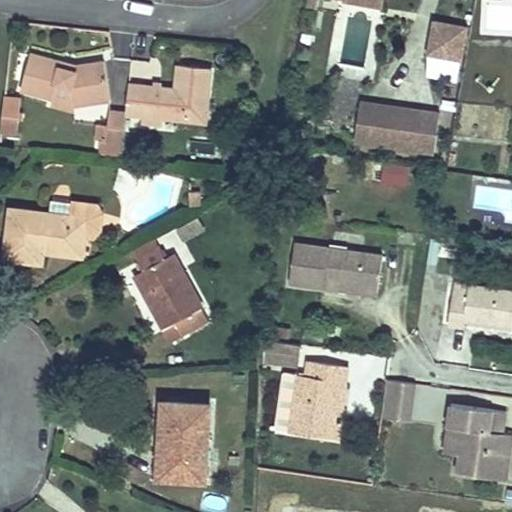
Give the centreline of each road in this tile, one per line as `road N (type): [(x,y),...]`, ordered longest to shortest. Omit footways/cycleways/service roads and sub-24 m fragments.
road 1 (residential): [(0,0),(205,20),(254,0)]
road 2 (residential): [(0,335),(38,339),(16,471)]
